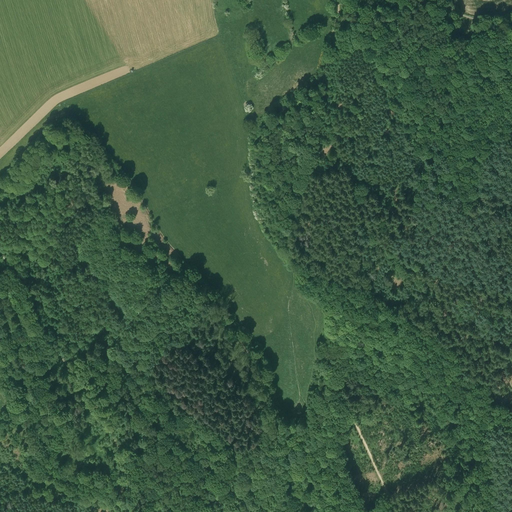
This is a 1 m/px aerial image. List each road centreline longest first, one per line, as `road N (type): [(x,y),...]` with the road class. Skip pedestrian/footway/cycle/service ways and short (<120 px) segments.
road 1 (track): [(338,0),(319,126),(287,236),(307,284),(328,307),(330,329),(347,346),(339,385),(350,415)]
road 2 (track): [(319,126),(344,163),(373,245),(437,295),(458,370),(511,389)]
road 3 (track): [(104,354),(167,283),(192,278),(250,356),(276,437)]
road 4 (track): [(0,495),(35,480),(52,439),(45,415),(0,356)]
road 5 (track): [(121,511),(118,449),(63,358)]
road 6 (track): [(433,130),(476,225),(511,273)]
road 7 (track): [(339,6),(380,42),(433,130)]
road 8 (track): [(395,264),(433,130)]
road 9 (track): [(63,358),(0,253)]
